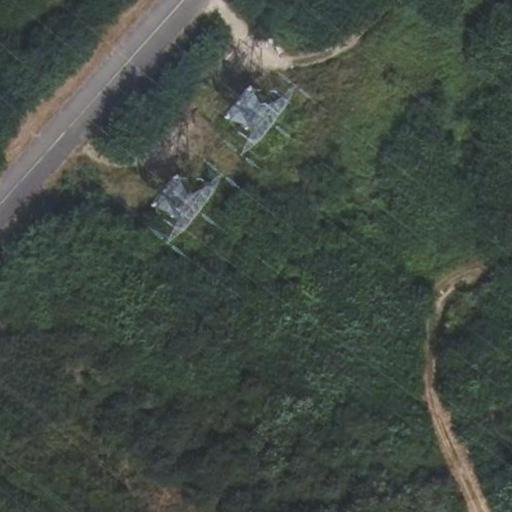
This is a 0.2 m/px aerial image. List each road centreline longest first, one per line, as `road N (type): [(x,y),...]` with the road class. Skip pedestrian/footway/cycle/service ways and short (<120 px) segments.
road 1 (track): [(52,140),(112,171),(150,156),(249,61),(343,42),(386,0)]
road 2 (unclassified): [(0,199),(179,0)]
